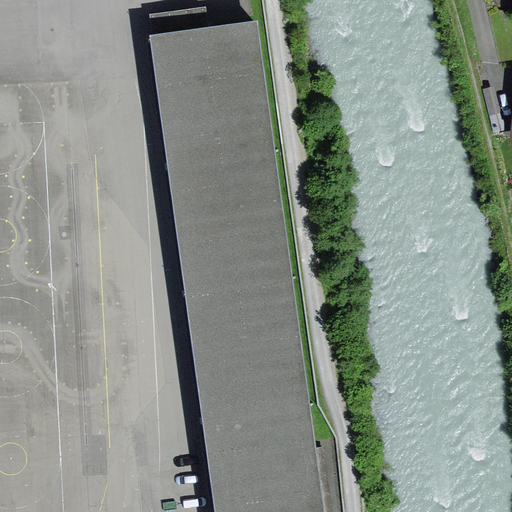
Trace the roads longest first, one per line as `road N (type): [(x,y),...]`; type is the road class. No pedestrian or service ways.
road 1 (track): [(272,0),(355,511)]
road 2 (unknown): [(108,1),(151,251),(173,511)]
